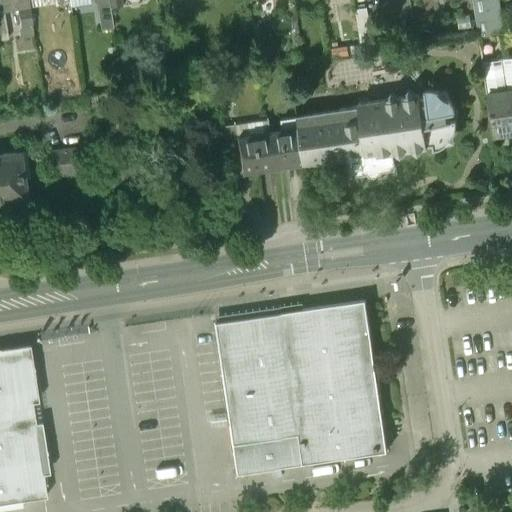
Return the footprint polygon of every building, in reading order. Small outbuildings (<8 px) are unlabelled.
[(498,0),(473,0),(482,61),(507,57),(498,0)] [(511,56),(507,57),(482,61),(494,134),(511,131),(511,56)] [(386,98),(358,102),(359,105),(340,108),(340,110),(299,116),(299,114),(296,114),(298,127),(303,162),(305,162),(305,160),(347,154),(347,155),(348,155),(351,174),(396,167),(393,152),(394,151),(394,152),(402,157),(407,150),(407,149),(411,149),(412,150),(419,154),(424,148),(424,147),(428,146),(427,144),(433,143),(434,149),(443,145),(451,138),(456,129),(456,119),(447,120),(446,113),(455,111),(451,101),(444,94),(435,89),(425,89),(426,94),(420,95),(420,93),(416,93),(409,88),(403,95),(399,96),(399,95),(392,90),(386,97),(386,98)] [(235,124),(223,126),(230,173),(242,171),(237,136),(235,124)] [(298,127),(268,132),(273,166),(303,162),(298,127)] [(237,136),(242,171),(273,166),(268,132),(237,136)] [(80,146),(49,151),(52,176),(83,172),(80,146)] [(25,150),(0,153),(0,202),(26,199),(22,177),(29,176),(25,150)] [(300,435),(304,463),(388,450),(366,303),(215,325),(233,446),(300,435)] [(22,352),(0,355),(0,503),(45,496),(22,352)] [(300,435),(233,446),(237,472),(304,463),(300,435)]
